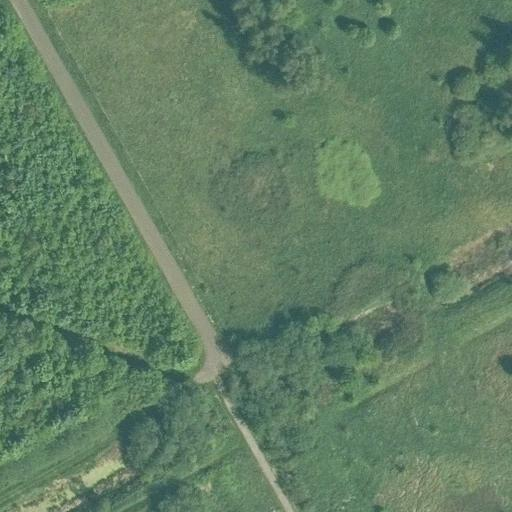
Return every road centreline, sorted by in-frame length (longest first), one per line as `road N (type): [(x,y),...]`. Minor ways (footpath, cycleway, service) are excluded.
road 1 (unclassified): [(213,371),(205,340),(14,0)]
road 2 (track): [(0,300),(192,377),(211,367)]
